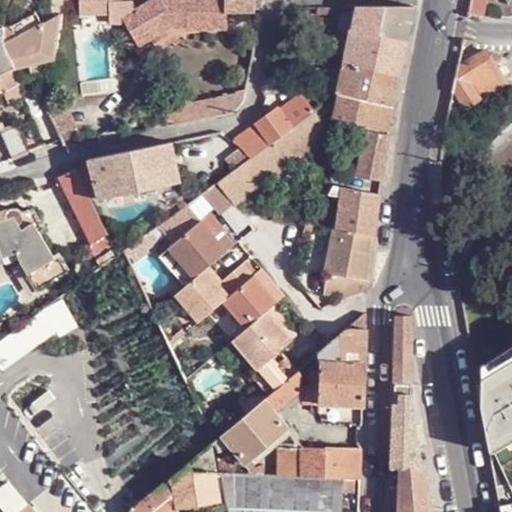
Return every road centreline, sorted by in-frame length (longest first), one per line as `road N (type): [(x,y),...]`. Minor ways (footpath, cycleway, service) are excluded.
road 1 (residential): [(283,0),(243,120),(65,156),(0,180)]
road 2 (residential): [(465,511),(411,177)]
road 3 (residential): [(411,177),(387,316),(380,511)]
road 4 (residential): [(411,177),(444,0)]
